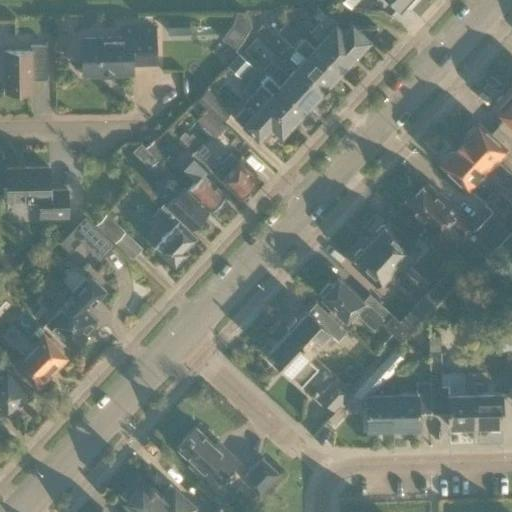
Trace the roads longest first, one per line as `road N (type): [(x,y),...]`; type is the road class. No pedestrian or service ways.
road 1 (tertiary): [(182,340),(494,0)]
road 2 (tertiary): [(19,511),(182,340)]
road 3 (residential): [(326,474),(347,466),(511,462)]
road 4 (residential): [(326,474),(202,359)]
